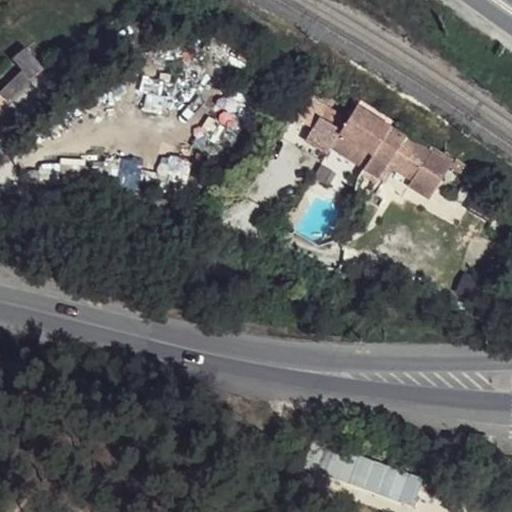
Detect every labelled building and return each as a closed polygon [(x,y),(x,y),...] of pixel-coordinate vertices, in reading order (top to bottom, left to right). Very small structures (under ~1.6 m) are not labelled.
[(199,19),(189,38),(203,46),(214,27),(199,19)] [(181,27),(168,35),(171,39),(185,33),(181,27)] [(214,27),(203,46),(226,59),(238,41),(214,27)] [(238,41),(226,59),(234,63),(238,57),(246,45),(238,41)] [(252,42),(250,47),(256,50),(258,46),(252,42)] [(246,45),(238,57),(248,63),(256,50),(250,47),(246,45)] [(26,48),(12,61),(22,72),(31,80),(43,66),(26,48)] [(22,72),(0,93),(9,101),(31,80),(22,72)] [(0,93),(0,110),(9,101),(0,93)] [(325,152),(360,173),(388,126),(354,105),(325,152)] [(364,167),(360,173),(375,182),(385,165),(411,179),(409,182),(429,195),(452,157),(392,119),(372,153),(364,167)]
